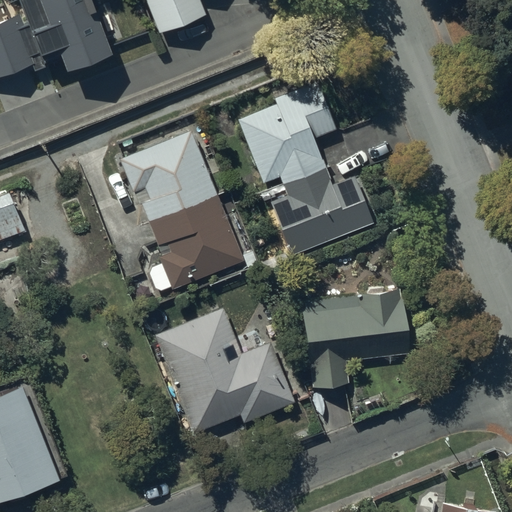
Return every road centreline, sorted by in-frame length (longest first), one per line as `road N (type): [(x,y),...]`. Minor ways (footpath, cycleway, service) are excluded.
road 1 (residential): [(0,131),(328,0)]
road 2 (residential): [(511,388),(194,511)]
road 3 (residential): [(395,0),(511,315)]
